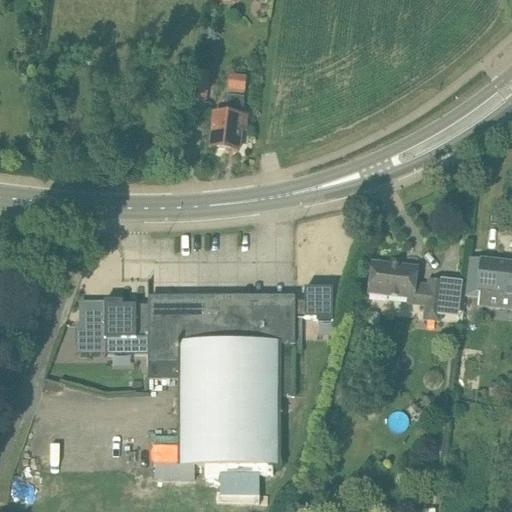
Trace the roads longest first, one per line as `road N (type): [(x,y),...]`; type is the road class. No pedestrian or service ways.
road 1 (tertiary): [(374,171),(207,209),(88,208)]
road 2 (unclassified): [(0,456),(88,208)]
road 3 (tertiary): [(511,73),(374,171)]
road 4 (tertiary): [(374,171),(444,147),(511,100)]
